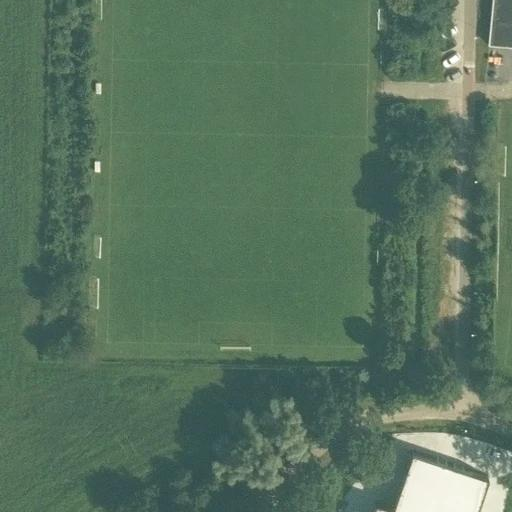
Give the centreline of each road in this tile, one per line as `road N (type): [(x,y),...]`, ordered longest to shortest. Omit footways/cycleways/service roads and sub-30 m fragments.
road 1 (unclassified): [(471,0),(462,415)]
road 2 (unclassified): [(262,511),(320,443),(356,422),(420,411),(462,415)]
